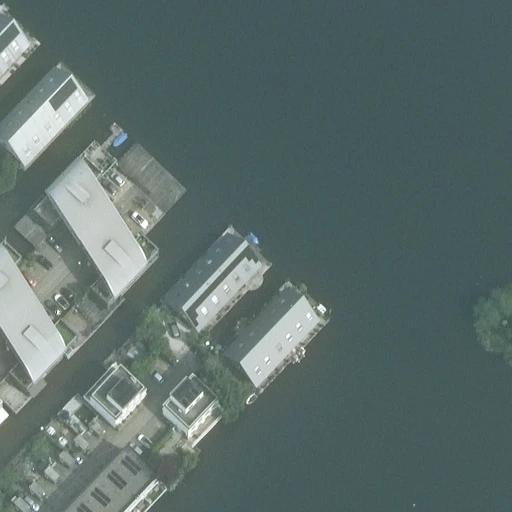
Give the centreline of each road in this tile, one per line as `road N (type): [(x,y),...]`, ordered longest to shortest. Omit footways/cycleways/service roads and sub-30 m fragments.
road 1 (residential): [(188,365),(49,511)]
road 2 (residential): [(125,203),(0,336)]
